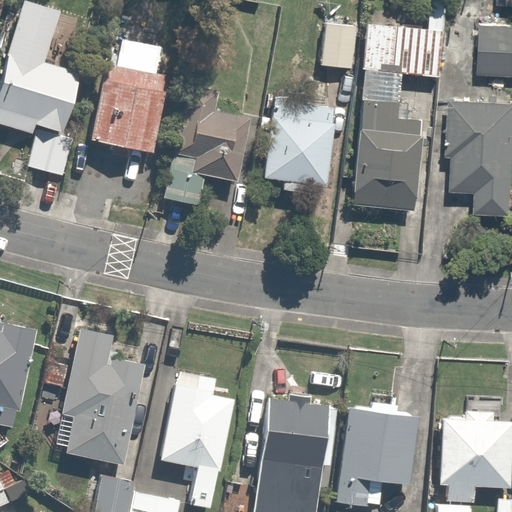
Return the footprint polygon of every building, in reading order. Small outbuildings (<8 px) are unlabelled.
[(39,0),(11,0),(0,37),(0,127),(19,133),(23,121),(51,129),(68,71),(35,61),(52,4),(39,0)] [(419,27),(359,24),(356,70),(436,75),(439,11),(420,10),(419,27)] [(352,25),(316,21),(312,64),(347,68),(352,25)] [(511,25),(475,23),(472,70),(511,72),(511,25)] [(106,62),(98,60),(80,138),(94,142),(93,149),(123,156),(125,146),(143,150),(161,71),(148,68),(154,42),(113,33),(106,62)] [(225,177),(237,116),(202,109),(207,86),(179,80),(157,189),(190,196),(195,171),(225,177)] [(511,98),(443,95),(439,95),(437,152),(443,152),(442,184),(468,185),(466,211),(511,213),(511,179),(508,179),(511,98)] [(386,100),(354,97),(342,206),(400,212),(410,118),(385,115),(386,100)] [(320,182),(327,104),(262,98),(255,173),(274,175),(273,190),(297,192),(298,180),(320,182)] [(67,138),(28,127),(17,164),(57,176),(67,138)] [(511,222),(504,222),(500,260),(511,260),(511,222)] [(0,420),(9,422),(31,325),(0,317),(0,420)] [(105,325),(72,319),(46,444),(115,458),(136,354),(100,347),(105,325)] [(206,504),(225,390),(226,386),(187,379),(188,370),(167,366),(152,453),(190,459),(183,500),(206,504)] [(330,397),(318,396),(257,389),(244,511),(306,511),(312,460),(323,461),(330,397)] [(361,401),(338,398),(328,497),(359,500),(362,476),(401,479),(408,408),(391,407),(392,396),(362,393),(361,401)] [(440,477),(439,497),(429,497),(428,511),(463,511),(465,503),(466,479),(501,481),(506,413),(483,411),(483,404),(459,402),(458,411),(435,410),(431,476),(440,477)] [(117,511),(124,475),(94,470),(86,511),(117,511)] [(511,511),(511,493),(491,492),(489,511),(511,511)]
